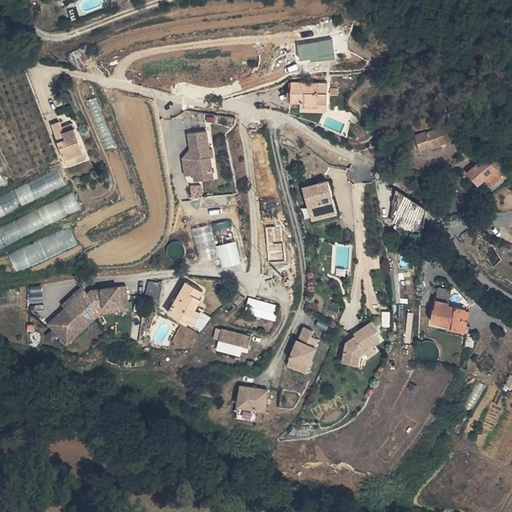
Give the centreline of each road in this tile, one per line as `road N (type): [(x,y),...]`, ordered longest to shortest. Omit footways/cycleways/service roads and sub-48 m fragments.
road 1 (residential): [(454,230),(365,162),(276,118),(43,68),(48,112)]
road 2 (unknown): [(10,0),(47,31),(176,0)]
